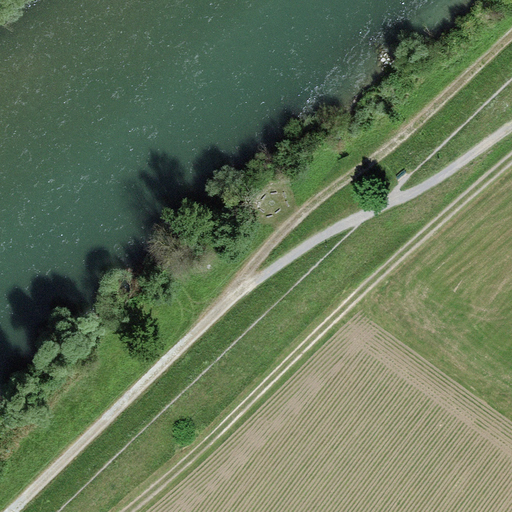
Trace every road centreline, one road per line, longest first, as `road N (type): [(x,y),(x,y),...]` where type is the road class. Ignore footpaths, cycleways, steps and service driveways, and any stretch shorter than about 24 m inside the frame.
road 1 (track): [(0,511),(197,321),(304,199),(437,100),(511,28)]
road 2 (track): [(395,196),(284,256),(197,321)]
road 3 (track): [(511,119),(395,196)]
